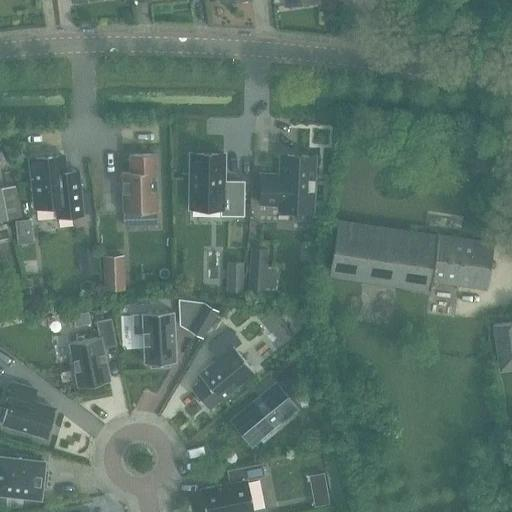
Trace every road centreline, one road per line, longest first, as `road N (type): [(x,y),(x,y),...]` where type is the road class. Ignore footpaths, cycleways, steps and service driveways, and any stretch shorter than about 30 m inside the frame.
road 1 (tertiary): [(362,60),(181,45),(0,51)]
road 2 (tertiary): [(511,81),(362,60)]
